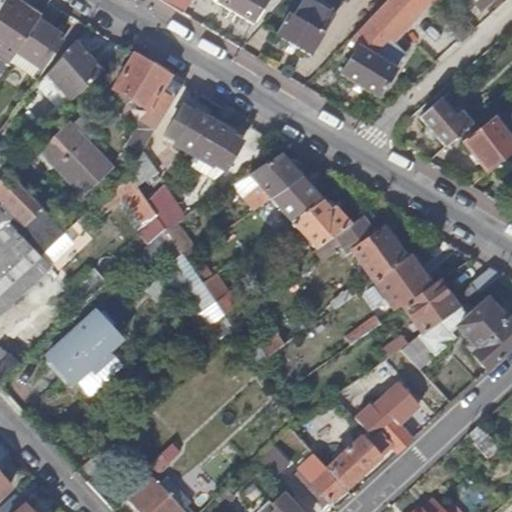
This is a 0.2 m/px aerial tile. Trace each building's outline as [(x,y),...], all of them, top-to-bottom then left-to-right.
[(36,17),(40,12),(21,0),(0,0),(0,70),(13,52),(36,17)] [(265,0),(156,0),(183,16),(192,0),(209,0),(252,25),(267,1),(265,0)] [(310,57),(335,18),(305,0),(297,0),(275,36),(310,57)] [(376,59),(429,0),(388,0),(349,41),(356,48),(376,59)] [(468,0),(479,12),(491,0),(468,0)] [(37,67),(60,32),(36,17),(13,52),(37,67)] [(72,97),(104,68),(72,40),(44,73),(72,97)] [(399,90),(406,78),(376,59),(356,48),(339,76),(378,100),(387,84),(399,90)] [(142,150),(181,83),(132,54),(130,60),(113,87),(121,92),(118,96),(124,99),(127,95),(149,111),(128,142),(142,150)] [(469,126),(460,117),(456,120),(450,113),(457,106),(445,92),(417,117),(444,148),(469,126)] [(192,154),(211,121),(194,110),(191,113),(181,107),(164,134),(175,141),(174,144),(192,154)] [(109,166),(84,143),(93,133),(76,117),(68,126),(65,123),(39,150),(42,154),(82,194),(109,166)] [(225,171),(241,142),(234,138),(232,133),(211,121),(192,154),(211,166),(214,164),(225,171)] [(485,175),(511,152),(511,137),(508,141),(492,122),(461,146),(485,175)] [(159,176),(141,152),(139,154),(128,174),(139,191),(159,176)] [(301,178),(287,162),(280,154),(248,175),(256,185),(269,200),(301,178)] [(0,231),(19,214),(30,226),(44,213),(0,165),(0,231)] [(139,191),(128,174),(101,198),(100,199),(108,206),(123,193),(127,199),(146,224),(157,216),(147,202),(139,191)] [(321,201),(301,178),(269,200),(290,223),(321,201)] [(187,216),(164,185),(147,202),(157,216),(166,230),(167,231),(176,224),(187,216)] [(269,200),(256,185),(248,191),(251,196),(259,206),(269,200)] [(314,250),(349,225),(334,206),(329,210),(321,201),(290,223),(314,250)] [(28,231),(46,251),(67,233),(50,213),(28,231)] [(332,250),(343,241),(350,249),(378,231),(365,214),(349,225),(314,250),(312,251),(320,263),(334,253),(332,250)] [(194,252),(176,224),(167,231),(185,258),(194,252)] [(406,257),(383,227),(378,231),(350,249),(368,275),(373,281),(406,257)] [(391,306),(428,279),(410,255),(406,257),(373,281),(391,306)] [(476,295),(502,277),(486,268),(466,282),(476,295)] [(235,306),(215,276),(203,284),(209,293),(223,315),(235,306)] [(456,309),(437,280),(401,305),(422,333),(437,321),(456,309)] [(335,308),(356,293),(351,286),(330,301),(335,308)] [(511,315),(505,307),(495,315),(480,296),(461,309),(458,307),(456,309),(437,321),(449,337),(458,330),(474,353),(466,360),(478,377),(511,346),(511,315)] [(73,385),(120,339),(95,312),(46,358),(73,385)] [(348,343),(378,321),(373,314),(343,337),(348,343)] [(431,356),(452,340),(449,337),(437,321),(422,333),(416,337),(431,356)] [(284,345),(269,323),(241,343),(256,365),(284,345)] [(398,349),(406,344),(400,337),(379,352),(384,359),(398,349)] [(0,382),(17,365),(18,365),(6,353),(0,358),(0,382)] [(294,423),(276,396),(271,400),(290,427),(294,423)] [(411,439),(391,419),(377,433),(389,446),(395,453),(411,439)] [(491,441),(478,427),(467,438),(481,452),(491,441)] [(342,490),(380,454),(389,446),(377,433),(373,438),(370,437),(365,431),(324,469),(342,490)] [(170,462),(170,459),(174,456),(179,451),(173,444),(150,466),(159,473),(166,467),(170,462)] [(283,459),(270,446),(257,458),(270,472),(283,459)] [(324,469),(312,456),(297,471),(309,484),(324,469)] [(342,490),(324,469),(309,484),(329,502),(342,490)] [(0,495),(8,488),(0,478),(0,495)] [(184,511),(153,478),(129,501),(139,511),(184,511)] [(329,502),(309,484),(303,489),(321,509),(328,502),(329,502)] [(233,497),(225,488),(213,499),(222,508),(233,497)] [(30,511),(14,494),(0,506),(0,511),(30,511)] [(298,511),(282,494),(263,511),(298,511)] [(444,511),(443,510),(438,504),(435,500),(426,508),(421,509),(416,511),(444,511)]
